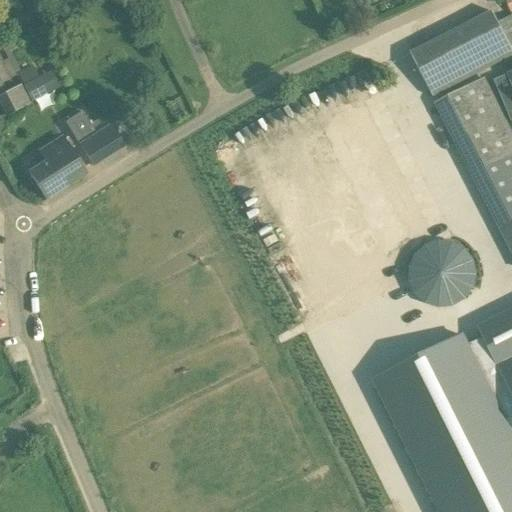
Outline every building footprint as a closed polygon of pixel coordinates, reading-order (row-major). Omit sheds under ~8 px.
[(511,14),(501,20),(493,5),(410,48),(434,94),(511,54),(511,14)] [(0,86),(0,85),(0,84),(16,76),(7,59),(1,62),(0,59),(0,86)] [(32,102),(50,93),(41,76),(36,78),(33,70),(19,77),(32,102)] [(511,83),(509,76),(496,82),(511,116),(511,83)] [(497,234),(511,227),(511,143),(482,80),(435,103),(497,234)] [(20,85),(0,95),(0,105),(6,117),(30,104),(20,85)] [(124,150),(111,131),(97,139),(83,117),(66,127),(93,169),(124,150)] [(46,199),(83,176),(61,140),(41,152),(48,162),(30,174),(46,199)] [(511,227),(497,234),(511,266),(511,227)] [(414,295),(423,303),(434,307),(446,307),(457,303),(465,297),(471,288),(475,278),(474,267),(471,257),(465,248),(456,242),(445,239),(435,239),(424,243),(414,251),(408,261),(406,273),(408,285),(414,295)] [(511,511),(511,308),(416,357),(373,379),(439,511),(511,511)]
